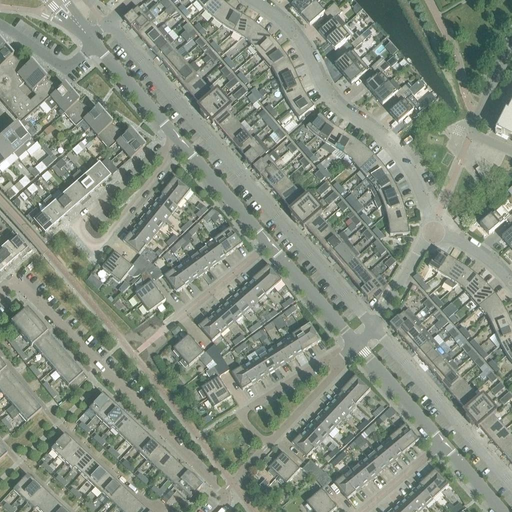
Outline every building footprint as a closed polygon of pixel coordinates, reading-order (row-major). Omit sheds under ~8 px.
[(198,0),(196,2),(204,11),(215,0),(198,0)] [(215,0),(204,11),(213,19),(226,5),(220,0),(215,0)] [(301,0),(294,7),(302,16),(320,1),(318,0),(301,0)] [(324,14),(328,18),(339,9),(335,4),(325,13),(318,4),(320,2),(320,1),(302,16),(310,26),(324,14)] [(213,19),(223,27),(234,11),(226,5),(213,19)] [(132,29),(133,29),(132,28),(145,16),(139,9),(125,21),(132,29)] [(331,22),(319,33),(328,42),(346,26),(338,17),(342,13),(339,9),(328,18),(331,22)] [(223,27),(234,33),(243,16),(234,11),(223,27)] [(133,29),(138,35),(155,21),(156,20),(149,13),(145,16),(132,28),(133,29)] [(234,33),(243,39),(254,23),(243,16),(234,33)] [(155,21),(138,35),(145,42),(161,28),(155,21)] [(243,39),(251,45),(264,30),(254,23),(243,39)] [(346,26),(328,42),(336,51),(348,41),(352,45),(362,36),(358,31),(354,35),(346,26)] [(145,42),(151,50),(168,35),(161,28),(145,42)] [(250,46),(257,54),(273,39),(264,30),(251,45),(250,46)] [(367,32),(362,36),(366,40),(371,36),(367,32)] [(157,57),(171,45),(174,42),(168,35),(151,50),(157,57)] [(366,40),(362,36),(352,45),(355,50),(366,40)] [(257,54),(264,62),(281,48),(273,39),(257,54)] [(157,57),(164,64),(177,53),(171,45),(157,57)] [(26,67),(12,57),(13,56),(6,48),(0,52),(0,70),(4,74),(10,81),(26,67)] [(271,70),(272,69),(288,58),(281,48),(264,62),(271,70)] [(210,49),(205,54),(208,57),(211,61),(216,57),(213,53),(210,49)] [(335,67),(344,76),(361,61),(353,51),(335,67)] [(164,64),(170,71),(183,60),(177,53),(164,64)] [(393,57),(387,63),(391,68),(398,62),(393,57)] [(272,69),(277,78),(294,69),(288,58),(272,69)] [(371,68),(375,72),(386,63),(382,58),(371,68)] [(170,71),(176,79),(190,67),(183,60),(170,71)] [(361,61),(344,76),(352,85),(370,70),(361,61)] [(24,83),(39,71),(31,62),(26,67),(10,81),(13,85),(17,89),(18,88),(24,83)] [(366,87),(375,97),(390,83),(382,74),(390,67),(386,63),(375,72),(379,77),(366,87)] [(183,86),(196,74),(200,71),(193,64),(190,67),(176,79),(183,86)] [(277,78),(281,87),(299,80),(294,69),(277,78)] [(43,104),(44,103),(50,98),(59,90),(59,89),(45,80),(46,79),(39,71),(24,83),(36,96),(43,104)] [(229,71),(224,75),(227,79),(230,83),(235,78),(232,74),(229,71)] [(0,77),(0,93),(2,91),(4,93),(13,85),(10,81),(4,74),(0,77)] [(183,86),(189,93),(202,82),(196,74),(183,86)] [(225,87),(230,92),(239,83),(235,78),(225,87)] [(281,87),(286,99),(303,90),(299,80),(281,87)] [(395,96),(399,100),(410,90),(407,87),(406,86),(401,90),(393,80),(390,83),(375,97),(383,106),(395,96)] [(189,93),(195,101),(209,89),(202,82),(189,93)] [(410,90),(414,95),(422,89),(417,83),(410,90)] [(29,116),(43,104),(36,96),(30,102),(18,88),(17,89),(13,85),(4,93),(2,91),(0,93),(0,100),(20,124),(29,116)] [(51,111),(57,106),(71,93),(64,85),(59,89),(59,90),(50,98),(44,103),(51,111)] [(195,101),(201,108),(202,108),(215,97),(215,96),(218,93),(212,86),(209,89),(195,101)] [(234,96),(238,101),(248,93),(243,88),(234,96)] [(286,99),(292,110),(308,99),(303,90),(286,99)] [(410,90),(399,100),(402,104),(390,114),(399,124),(413,112),(417,116),(425,110),(412,96),(414,95),(410,90)] [(71,93),(57,106),(61,110),(58,113),(59,115),(61,116),(64,114),(78,101),(71,93)] [(213,124),(215,123),(215,122),(228,111),(232,108),(218,93),(215,96),(215,97),(202,108),(201,108),(200,109),(213,124)] [(248,99),(251,102),(256,98),(255,97),(253,94),(248,99)] [(429,98),(433,102),(437,98),(434,94),(429,98)] [(308,99),(292,110),(300,120),(305,116),(306,118),(311,114),(310,112),(315,108),(308,99)] [(76,127),(83,121),(83,120),(92,112),(78,103),(79,102),(78,101),(64,114),(76,127)] [(511,106),(509,113),(507,112),(496,132),(511,140),(511,106)] [(83,120),(83,121),(90,128),(104,116),(97,108),(92,112),(83,120)] [(215,122),(215,123),(221,130),(234,118),(228,111),(215,122)] [(281,119),(277,122),(281,127),(285,124),(291,118),(288,115),(282,120),(281,119)] [(311,124),(307,128),(308,130),(316,137),(329,123),(321,115),(316,119),(314,118),(309,122),(311,124)] [(29,116),(20,124),(23,126),(27,132),(32,128),(32,127),(33,127),(31,124),(29,122),(31,121),(32,120),(29,116)] [(90,128),(97,137),(111,124),(104,116),(90,128)] [(221,130),(227,137),(240,125),(234,118),(221,130)] [(288,134),(297,126),(293,121),(284,128),(288,134)] [(316,137),(326,145),(337,129),(329,123),(316,137)] [(109,150),(116,143),(125,135),(111,125),(112,125),(111,124),(97,137),(109,150)] [(18,125),(9,132),(26,152),(35,145),(18,125)] [(227,137),(233,144),(247,133),(240,125),(227,137)] [(49,127),(43,133),(46,136),(53,130),(49,127)] [(32,128),(27,132),(32,137),(35,134),(36,133),(34,131),(32,128)] [(279,129),(274,133),(277,137),(281,141),(286,137),(282,132),(279,129)] [(337,129),(326,145),(327,145),(335,151),(336,151),(346,134),(337,129)] [(116,143),(123,151),(137,139),(130,130),(125,135),(116,143)] [(1,140),(14,154),(18,159),(26,152),(9,132),(1,140)] [(233,144),(240,151),(253,140),(247,133),(233,144)] [(336,151),(332,155),(341,161),(345,157),(356,141),(346,134),(336,151)] [(240,151),(246,158),(246,159),(263,144),(257,137),(253,140),(240,151)] [(137,139),(123,151),(130,160),(145,147),(137,139)] [(1,140),(0,140),(0,154),(5,161),(14,154),(1,140)] [(345,157),(353,163),(366,148),(356,141),(345,157)] [(246,159),(246,158),(245,159),(252,167),(270,151),(263,144),(246,159)] [(352,163),(360,172),(375,157),(366,148),(353,163),(352,163)] [(49,151),(46,153),(49,157),(51,159),(54,162),(57,160),(54,156),(49,151)] [(261,177),(262,177),(261,176),(275,165),(280,160),(274,152),(254,169),(261,177)] [(42,163),(39,166),(43,172),(46,169),(54,162),(51,159),(49,157),(42,163)] [(360,172),(367,180),(383,166),(375,157),(360,172)] [(110,162),(104,166),(107,169),(113,176),(113,175),(118,171),(117,170),(112,164),(110,162)] [(99,164),(91,170),(103,184),(110,177),(99,164)] [(261,176),(262,177),(268,183),(281,172),(275,165),(261,176)] [(35,169),(30,173),(35,179),(40,174),(43,172),(39,166),(35,169)] [(367,180),(374,188),(375,187),(374,187),(391,176),(383,166),(367,180)] [(91,170),(84,177),(96,190),(103,184),(91,170)] [(268,183),(274,191),(287,179),(281,172),(268,183)] [(322,174),(317,178),(321,182),(326,178),(324,176),(322,174)] [(371,191),(375,199),(379,196),(397,187),(391,176),(374,187),(375,187),(374,188),(371,191)] [(84,177),(77,183),(88,196),(96,190),(84,177)] [(168,186),(169,187),(185,199),(191,191),(176,179),(171,184),(170,183),(168,186)] [(274,191),(280,198),(293,186),(287,179),(274,191)] [(77,183),(69,189),(81,203),(88,196),(77,183)] [(316,192),(321,197),(331,188),(326,183),(316,192)] [(280,198),(287,205),(300,193),(293,186),(280,198)] [(11,190),(15,196),(19,193),(14,187),(11,190)] [(161,194),(162,195),(178,207),(185,199),(169,187),(165,192),(164,191),(161,194)] [(379,210),(384,205),(402,198),(397,187),(379,196),(375,199),(374,200),(379,210)] [(69,189),(62,196),(74,209),(81,203),(69,189)] [(15,196),(11,190),(5,195),(10,200),(15,196)] [(287,205),(293,212),(306,201),(306,200),(300,193),(287,205)] [(335,193),(325,201),(329,206),(339,198),(335,193)] [(155,202),(156,203),(172,215),(178,207),(162,195),(158,200),(157,199),(155,202)] [(62,196),(55,202),(67,215),(74,209),(62,196)] [(304,229),(306,227),(305,227),(319,215),(319,216),(323,212),(309,197),(306,200),(306,201),(293,212),(291,213),(304,229)] [(384,205),(387,215),(405,210),(402,198),(384,205)] [(55,202),(48,208),(59,222),(67,215),(55,202)] [(151,207),(149,210),(150,211),(165,223),(170,227),(172,224),(168,221),(172,215),(156,203),(152,208),(151,207)] [(200,204),(197,208),(201,211),(204,215),(208,211),(205,207),(200,204)] [(482,224),(481,226),(489,235),(502,224),(507,220),(511,224),(511,222),(511,215),(510,217),(502,207),(498,210),(482,224)] [(48,208),(40,214),(52,228),(59,222),(48,208)] [(52,228),(40,214),(36,209),(26,218),(31,224),(33,222),(44,235),(52,228)] [(387,215),(389,225),(408,222),(405,210),(387,215)] [(145,215),(142,218),(159,231),(165,223),(150,211),(146,216),(145,215)] [(353,213),(347,217),(350,220),(353,224),(358,219),(355,216),(353,213)] [(305,227),(306,227),(312,234),(325,223),(319,216),(319,215),(305,227)] [(141,221),(137,227),(153,239),(159,231),(142,218),(140,221),(141,221)] [(408,222),(389,225),(390,236),(397,236),(397,239),(403,238),(403,235),(410,235),(408,222)] [(511,225),(511,230),(502,239),(510,248),(511,246),(511,222),(511,224),(511,225)] [(312,234),(318,241),(331,230),(325,223),(312,234)] [(135,229),(131,235),(146,247),(153,239),(137,227),(136,226),(134,229),(135,229)] [(223,235),(235,251),(235,252),(238,250),(238,249),(243,245),(231,228),(223,235)] [(318,241),(325,249),(338,237),(331,230),(318,241)] [(338,237),(325,249),(331,256),(344,244),(348,241),(349,240),(343,233),(338,237)] [(146,247),(131,235),(130,234),(128,237),(124,243),(140,256),(146,247)] [(223,235),(215,241),(226,257),(227,258),(230,256),(229,255),(235,251),(223,235)] [(15,236),(8,243),(19,256),(27,249),(15,236)] [(215,241),(206,247),(218,263),(219,264),(222,262),(221,261),(226,257),(215,241)] [(337,263),(350,252),(354,249),(348,241),(344,244),(331,256),(337,263)] [(8,243),(1,249),(12,262),(19,256),(8,243)] [(198,253),(210,269),(211,270),(214,268),(213,267),(218,263),(206,247),(198,253)] [(0,263),(5,269),(12,262),(1,249),(0,248),(0,263)] [(429,268),(438,274),(449,258),(438,251),(435,257),(433,255),(430,261),(432,262),(429,268)] [(337,263),(344,270),(357,259),(350,252),(337,263)] [(198,253),(190,259),(203,276),(205,274),(205,273),(210,269),(198,253)] [(110,275),(112,277),(125,260),(123,258),(122,259),(116,254),(103,269),(104,270),(103,271),(109,276),(110,275)] [(141,256),(137,261),(146,268),(149,263),(141,256)] [(438,274),(449,280),(458,263),(449,258),(438,274)] [(190,259),(182,265),(194,281),(199,277),(200,278),(203,276),(190,259)] [(344,270),(350,278),(363,266),(357,259),(344,270)] [(125,260),(112,277),(114,278),(113,279),(119,284),(120,283),(121,284),(127,276),(128,276),(130,278),(133,279),(136,279),(138,278),(139,278),(141,276),(142,276),(146,272),(144,269),(142,272),(133,266),(132,267),(127,263),(128,262),(125,260)] [(142,272),(144,269),(146,268),(137,261),(133,266),(142,272)] [(393,266),(388,261),(385,264),(389,269),(393,266)] [(146,268),(144,269),(146,272),(153,266),(149,263),(146,268)] [(449,280),(444,284),(453,290),(458,285),(469,269),(458,263),(449,280)] [(182,265),(173,271),(185,287),(191,283),(192,284),(194,282),(194,281),(182,265)] [(153,266),(146,272),(148,275),(153,271),(156,269),(153,266)] [(260,273),(261,273),(274,289),(282,282),(269,266),(264,271),(263,270),(260,273)] [(350,278),(356,285),(369,273),(363,266),(350,278)] [(156,269),(153,271),(159,280),(164,276),(158,267),(156,269)] [(458,285),(465,291),(466,292),(478,277),(469,269),(458,285)] [(356,285),(362,292),(379,278),(373,270),(369,273),(356,285)] [(153,271),(148,275),(154,283),(159,280),(153,271)] [(185,287),(173,271),(165,277),(177,294),(183,289),(183,290),(186,288),(185,287)] [(137,296),(133,298),(138,305),(142,302),(143,304),(160,291),(158,289),(157,289),(153,284),(154,283),(148,275),(146,272),(142,276),(145,288),(136,295),(137,296)] [(252,279),(253,280),(267,295),(274,289),(261,273),(256,278),(255,277),(252,279)] [(413,278),(422,288),(425,284),(417,275),(413,278)] [(88,281),(98,291),(103,285),(91,276),(88,281)] [(465,292),(472,300),(487,285),(478,277),(466,292),(465,291),(465,292)] [(362,292),(361,292),(368,300),(374,296),(379,301),(387,287),(386,285),(379,278),(362,292)] [(245,286),(246,287),(259,302),(267,295),(253,280),(248,285),(247,284),(245,286)] [(413,285),(410,291),(415,294),(418,288),(413,286),(413,285)] [(472,300),(479,308),(496,295),(487,285),(472,300)] [(237,293),(238,294),(251,309),(259,302),(246,287),(241,291),(240,290),(237,293)] [(160,291),(143,304),(144,306),(143,307),(147,313),(149,312),(150,313),(166,302),(161,295),(162,294),(160,291)] [(232,297),(229,299),(244,315),(251,309),(238,294),(233,298),(232,297)] [(486,317),(486,316),(503,305),(496,295),(479,308),(486,317)] [(228,303),(223,307),(236,322),(244,315),(229,299),(227,302),(228,303)] [(118,300),(113,305),(120,313),(124,309),(119,304),(121,302),(118,300)] [(486,316),(492,325),(509,316),(503,305),(486,316)] [(220,309),(215,314),(228,329),(236,322),(223,307),(222,306),(219,308),(220,309)] [(31,347),(32,345),(47,333),(26,310),(11,323),(31,347)] [(397,334),(398,333),(411,321),(415,318),(408,310),(390,326),(397,334)] [(212,316),(207,320),(221,336),(228,329),(215,314),(214,313),(212,315),(212,316)] [(492,325),(496,334),(511,327),(511,322),(509,316),(492,325)] [(411,321),(398,333),(404,340),(417,328),(421,325),(415,318),(411,321)] [(439,322),(435,326),(439,331),(449,323),(444,318),(439,322)] [(221,336),(207,320),(207,319),(204,322),(205,323),(199,327),(212,343),(221,336)] [(273,323),(268,326),(271,330),(274,334),(278,331),(275,327),(276,327),(273,323)] [(302,330),(312,347),(313,348),(316,346),(315,345),(321,341),(311,324),(302,330)] [(404,340),(410,347),(427,333),(421,325),(417,328),(404,340)] [(511,327),(496,334),(501,345),(511,339),(511,327)] [(293,336),(304,353),(304,354),(307,352),(307,351),(312,347),(302,330),(293,336)] [(32,345),(40,355),(55,342),(47,333),(32,345)] [(410,347),(417,354),(433,340),(427,333),(410,347)] [(180,357),(182,358),(198,344),(195,342),(195,343),(189,336),(174,350),(175,351),(174,352),(179,358),(180,357)] [(293,336),(284,341),(295,358),(296,359),(299,357),(298,356),(304,353),(293,336)] [(511,339),(501,345),(507,356),(511,352),(511,339)] [(417,354),(423,362),(440,347),(433,340),(417,354)] [(276,346),(286,364),(287,365),(290,363),(289,362),(295,358),(284,341),(276,346)] [(40,355),(48,364),(62,351),(55,342),(40,355)] [(183,360),(180,363),(185,369),(188,366),(189,367),(199,359),(206,367),(213,361),(206,353),(205,354),(204,354),(199,348),(200,347),(198,344),(182,358),(183,360)] [(215,345),(211,349),(218,357),(220,355),(222,353),(215,345)] [(276,346),(267,352),(279,370),(281,368),(281,367),(286,364),(276,346)] [(423,362),(429,369),(446,354),(440,347),(423,362)] [(206,353),(213,361),(218,357),(211,349),(206,353)] [(48,364),(56,373),(70,360),(62,351),(48,364)] [(267,352),(259,357),(269,374),(275,371),(276,372),(279,370),(267,352)] [(429,369),(436,376),(452,362),(446,354),(429,369)] [(218,357),(213,361),(215,364),(223,358),(220,355),(218,357)] [(259,357),(250,363),(261,380),(266,376),(267,377),(270,375),(269,374),(259,357)] [(56,373),(64,382),(78,369),(70,360),(56,373)] [(213,361),(206,367),(208,369),(215,364),(213,361)] [(225,362),(220,365),(225,374),(230,371),(225,362)] [(442,383),(455,372),(458,369),(452,362),(436,376),(442,383)] [(0,391),(27,422),(41,410),(0,363),(0,391)] [(250,363),(241,368),(252,385),(258,382),(258,383),(261,381),(261,380),(250,363)] [(218,366),(214,368),(220,377),(225,374),(220,365),(218,366)] [(207,397),(208,399),(226,388),(224,385),(223,385),(219,378),(220,378),(220,377),(214,368),(209,371),(206,373),(213,383),(202,389),(203,390),(199,393),(204,399),(207,397)] [(252,385),(241,368),(232,374),(243,391),(249,387),(250,388),(253,386),(252,385)] [(78,369),(64,382),(68,386),(69,386),(75,392),(87,379),(78,369)] [(442,383),(448,391),(461,379),(455,372),(442,383)] [(348,384),(349,385),(363,398),(371,390),(356,377),(351,382),(350,381),(348,384)] [(461,379),(448,391),(455,398),(468,387),(461,379)] [(180,381),(176,385),(175,385),(177,387),(179,390),(184,385),(180,381)] [(501,383),(491,392),(495,397),(505,388),(501,383)] [(341,391),(342,392),(356,406),(363,398),(349,385),(344,389),(343,389),(341,391)] [(455,398),(461,405),(474,394),(468,387),(455,398)] [(226,388),(208,399),(209,401),(208,402),(212,409),(214,408),(214,409),(231,398),(227,391),(228,391),(226,388)] [(334,399),(335,399),(350,413),(356,406),(342,392),(337,397),(336,396),(334,399)] [(499,401),(504,406),(511,399),(511,396),(509,393),(499,401)] [(88,410),(96,417),(110,401),(102,394),(102,395),(88,410)] [(461,405),(467,412),(480,401),(474,394),(461,405)] [(478,429),(480,427),(493,416),(497,413),(484,397),(480,401),(467,412),(465,413),(478,429)] [(327,406),(328,407),(343,421),(350,413),(335,399),(330,404),(329,403),(327,406)] [(96,417),(103,423),(117,408),(110,401),(96,417)] [(322,411),(320,413),(336,428),(343,421),(328,407),(323,412),(322,411)] [(103,423),(110,430),(124,414),(117,408),(103,423)] [(391,408),(384,415),(387,419),(389,421),(394,417),(397,414),(391,408)] [(319,417),(314,422),(329,435),(336,428),(320,413),(318,416),(319,417)] [(112,428),(118,435),(131,421),(124,414),(110,430),(112,428)] [(480,427),(486,434),(499,423),(493,416),(480,427)] [(204,420),(199,423),(203,429),(208,426),(204,420)] [(118,435),(125,441),(138,428),(131,421),(118,435)] [(312,424),(307,429),(322,443),(329,435),(314,422),(313,421),(311,423),(312,424)] [(486,434),(493,442),(506,430),(499,423),(486,434)] [(398,432),(411,448),(412,449),(414,446),(414,445),(419,441),(406,425),(398,432)] [(125,441),(132,448),(145,434),(138,428),(125,441)] [(305,432),(300,437),(315,450),(322,443),(307,429),(306,428),(304,431),(305,432)] [(493,442),(499,449),(511,437),(506,430),(493,442)] [(390,439),(403,454),(404,455),(407,453),(406,452),(411,448),(398,432),(390,439)] [(50,450),(58,457),(72,442),(64,434),(64,435),(50,450)] [(132,448),(139,454),(152,441),(145,434),(132,448)] [(315,450),(300,437),(299,436),(297,438),(298,439),(293,444),(307,458),(315,450)] [(511,437),(499,449),(505,456),(511,450),(511,437)] [(390,439),(382,445),(395,461),(396,462),(399,459),(398,458),(403,454),(390,439)] [(139,454),(146,461),(159,447),(152,441),(139,454)] [(58,457),(65,464),(79,448),(72,442),(58,457)] [(382,445),(375,452),(387,467),(388,468),(391,466),(390,465),(395,461),(382,445)] [(146,461),(153,467),(166,454),(159,447),(146,461)] [(65,464),(72,470),(86,455),(79,448),(65,464)] [(375,452),(367,458),(380,475),(383,472),(382,471),(387,467),(375,452)] [(153,467),(160,474),(173,460),(166,454),(153,467)] [(276,457),(267,467),(270,469),(271,470),(268,473),(274,478),(277,476),(278,477),(293,461),(290,459),(289,460),(283,454),(278,460),(276,457)] [(74,469),(80,475),(93,462),(86,455),(72,470),(72,471),(74,469)] [(367,458),(359,465),(372,480),(377,476),(378,477),(380,475),(367,458)] [(160,474),(167,481),(180,467),(173,460),(160,474)] [(293,461),(278,477),(280,478),(277,481),(283,487),(286,484),(287,485),(301,470),(295,465),(295,464),(293,461)] [(311,461),(307,465),(315,473),(319,468),(311,461)] [(80,475),(88,482),(100,468),(93,462),(80,475)] [(310,477),(312,475),(315,473),(307,465),(303,470),(310,477)] [(359,465),(351,471),(364,487),(369,482),(370,483),(373,481),(372,480),(359,465)] [(167,481),(174,487),(187,474),(180,467),(167,481)] [(88,482),(95,488),(107,475),(100,468),(88,482)] [(315,473),(312,475),(314,478),(322,471),(319,468),(315,473)] [(322,471),(314,478),(316,481),(321,477),(325,474),(324,474),(322,471)] [(351,471),(343,478),(356,493),(361,489),(362,490),(365,488),(364,487),(351,471)] [(427,477),(428,478),(441,493),(449,486),(436,471),(430,476),(429,475),(427,477)] [(325,474),(321,477),(328,485),(332,481),(326,473),(324,474),(325,474)] [(187,474),(174,487),(175,488),(176,487),(190,500),(202,487),(187,474)] [(13,491),(20,498),(34,482),(26,475),(26,476),(13,491)] [(95,488),(102,495),(114,481),(107,475),(95,488)] [(321,477),(316,481),(323,489),(328,485),(321,477)] [(356,493),(343,478),(335,484),(348,500),(353,495),(354,496),(357,494),(356,493)] [(419,484),(420,485),(434,500),(441,493),(428,478),(423,483),(422,482),(419,484)] [(102,495),(109,501),(121,488),(114,481),(102,495)] [(20,498),(27,504),(41,489),(34,482),(20,498)] [(260,487),(265,491),(270,486),(266,482),(260,487)] [(412,491),(413,492),(426,507),(434,500),(420,485),(415,490),(414,489),(412,491)] [(109,501),(116,508),(128,494),(121,488),(109,501)] [(27,504),(34,511),(48,495),(41,489),(27,504)] [(311,511),(313,511),(314,511),(331,499),(329,496),(328,497),(322,491),(307,503),(308,504),(305,507),(308,511),(311,511)] [(404,498),(405,499),(417,511),(420,511),(426,507),(413,492),(408,497),(407,496),(404,498)] [(116,508),(120,511),(125,511),(135,501),(128,494),(116,508)] [(36,509),(38,511),(45,511),(55,502),(48,495),(34,511),(36,509)] [(331,499),(314,511),(333,511),(337,509),(332,502),(333,501),(331,499)] [(397,505),(398,506),(403,511),(417,511),(405,499),(400,504),(399,503),(397,505)] [(125,511),(138,511),(142,508),(135,501),(125,511)] [(45,511),(59,511),(62,508),(55,502),(45,511)]
